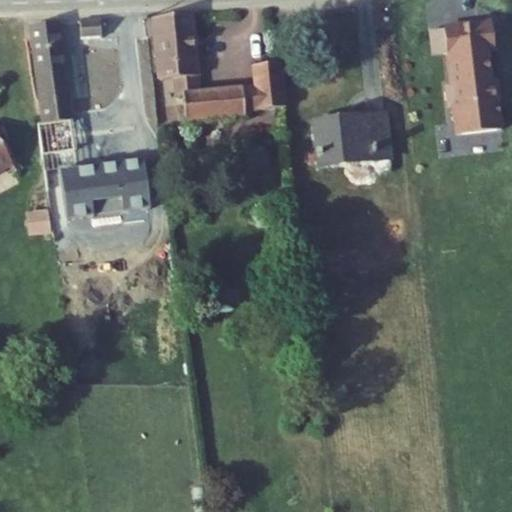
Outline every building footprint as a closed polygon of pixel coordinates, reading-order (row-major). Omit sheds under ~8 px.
[(500,0),(451,0),(452,3),(456,26),(462,56),(457,57),(461,78),(466,77),(472,105),(511,97),(511,77),(506,47),(502,48),(496,19),(505,17),(500,0)] [(456,26),(452,3),(437,7),(442,28),(456,26)] [(207,5),(166,8),(176,73),(190,71),(197,118),(273,110),(273,106),(294,103),(290,55),(267,58),(270,81),(219,86),(207,5)] [(111,10),(91,11),(93,34),(112,31),(112,16),(111,10)] [(112,31),(93,34),(94,42),(125,39),(123,15),(112,16),(112,31)] [(41,22),(53,117),(81,114),(80,108),(79,95),(70,19),(41,22)] [(88,94),(79,95),(80,108),(89,107),(88,94)] [(89,107),(80,108),(81,114),(53,117),(56,141),(52,141),(59,187),(76,185),(70,138),(103,134),(100,105),(89,107)] [(9,125),(0,107),(0,157),(21,146),(17,139),(9,125)] [(394,109),(325,117),(330,163),(373,158),(375,172),(399,169),(399,155),(394,109)] [(9,125),(17,139),(20,137),(13,124),(9,125)] [(58,206),(36,209),(39,232),(61,229),(58,206)] [(144,225),(95,230),(97,250),(146,245),(144,225)]
